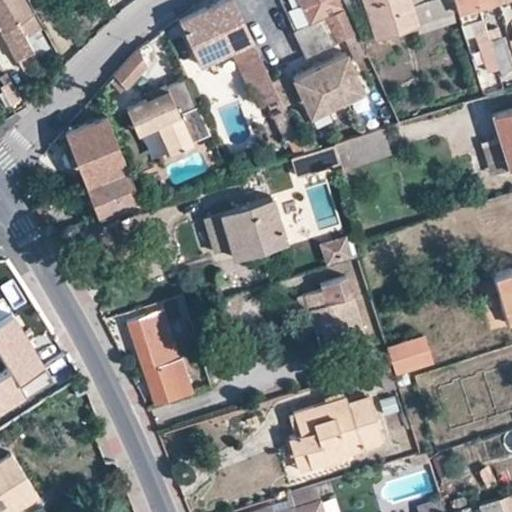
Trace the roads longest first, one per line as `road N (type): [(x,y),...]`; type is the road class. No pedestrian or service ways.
road 1 (residential): [(0,205),(102,370),(159,511)]
road 2 (unknown): [(51,245),(280,180)]
road 3 (residential): [(160,0),(0,159)]
